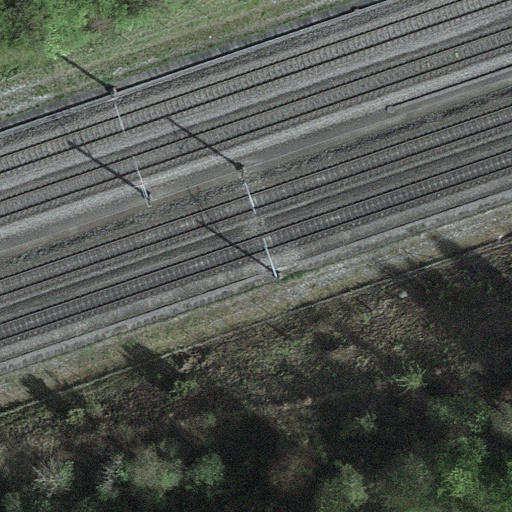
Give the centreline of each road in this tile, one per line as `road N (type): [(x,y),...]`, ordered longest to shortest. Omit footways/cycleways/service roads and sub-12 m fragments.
road 1 (track): [(511,223),(0,396)]
road 2 (track): [(311,0),(0,105)]
